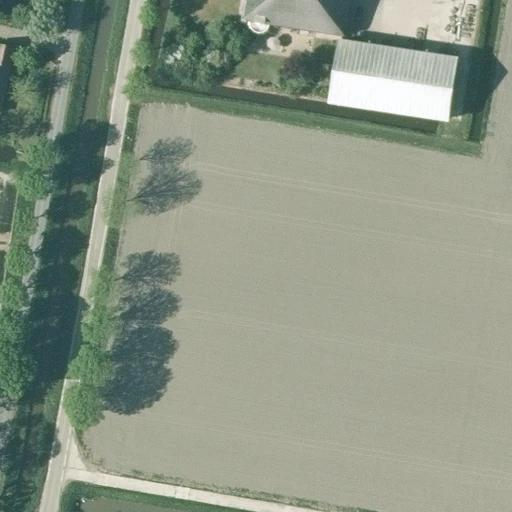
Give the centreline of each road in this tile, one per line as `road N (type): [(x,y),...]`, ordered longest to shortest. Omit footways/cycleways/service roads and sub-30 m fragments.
road 1 (unclassified): [(47,511),(137,0)]
road 2 (unclassified): [(79,0),(0,460)]
